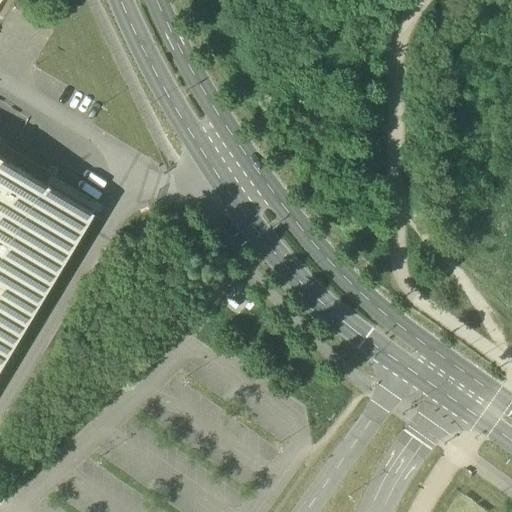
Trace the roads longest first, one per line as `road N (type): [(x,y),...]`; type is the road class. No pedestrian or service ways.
road 1 (tertiary): [(123,0),(207,160),(284,259),(365,338),(511,442)]
road 2 (tertiary): [(511,405),(377,308),(304,233),(239,144),(158,0)]
road 3 (track): [(503,399),(418,511)]
